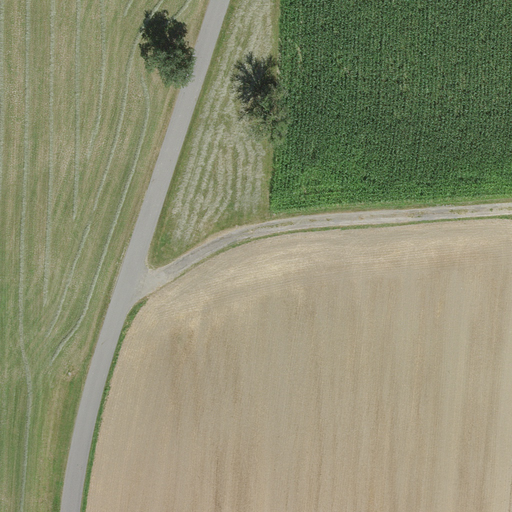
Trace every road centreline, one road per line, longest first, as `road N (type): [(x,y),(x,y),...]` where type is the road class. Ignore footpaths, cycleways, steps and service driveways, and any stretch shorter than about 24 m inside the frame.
road 1 (unclassified): [(210,0),(92,373),(63,511)]
road 2 (track): [(117,297),(238,233),(356,215),(511,207)]
